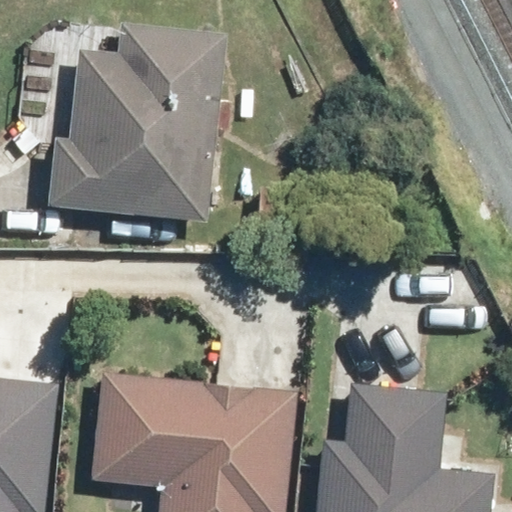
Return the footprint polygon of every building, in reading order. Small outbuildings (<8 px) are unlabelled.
[(48,202),(212,219),(232,29),(122,17),(119,51),(64,45),(48,202)] [(336,186),(266,185),(265,227),(335,229),(336,186)] [(283,511),(296,387),(105,368),(95,472),(167,479),(163,511),(283,511)] [(45,511),(58,383),(0,377),(0,511),(45,511)] [(328,436),(320,511),(493,511),(497,472),(439,466),(447,389),(356,380),(350,438),(328,436)]
